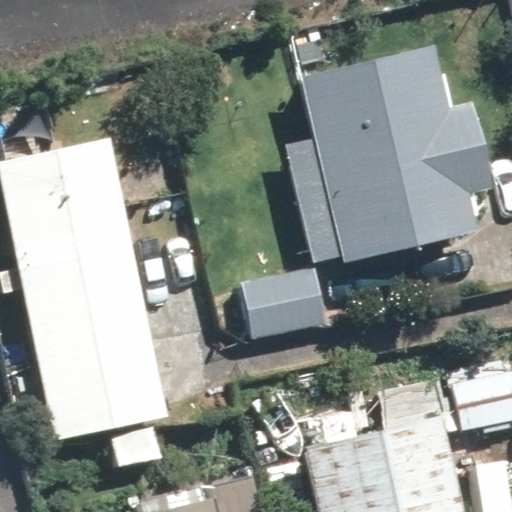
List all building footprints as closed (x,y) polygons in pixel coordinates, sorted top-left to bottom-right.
[(327,268),(461,232),(451,194),(481,186),(461,110),(435,117),(416,47),(286,82),(301,138),(273,146),(305,267),(325,261),(327,268)] [(101,139),(0,160),(0,250),(41,449),(160,424),(101,139)] [(308,274),(234,289),(244,341),(318,326),(308,274)] [(511,367),(439,386),(452,436),(511,421),(511,367)] [(455,511),(433,422),(293,455),(306,511),(455,511)] [(252,511),(244,478),(105,511),(252,511)]
